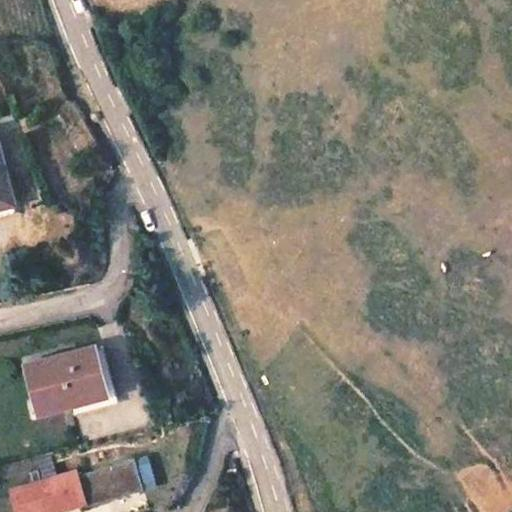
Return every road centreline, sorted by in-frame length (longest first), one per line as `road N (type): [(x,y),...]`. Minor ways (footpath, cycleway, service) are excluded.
road 1 (residential): [(144,177),(276,511)]
road 2 (residential): [(0,319),(104,291),(117,276),(116,197),(144,177)]
road 3 (residential): [(70,0),(144,177)]
